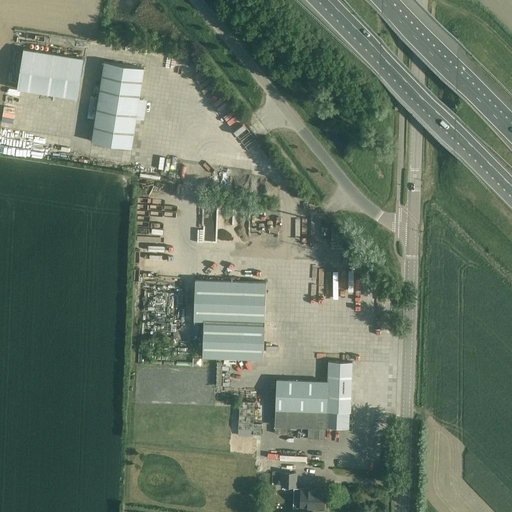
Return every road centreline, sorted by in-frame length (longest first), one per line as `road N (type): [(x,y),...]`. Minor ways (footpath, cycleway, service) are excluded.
road 1 (unclassified): [(413,223),(377,216),(194,0)]
road 2 (tertiary): [(403,511),(413,223)]
road 3 (motorway): [(327,0),(511,186)]
road 4 (tertiary): [(413,223),(421,0)]
road 5 (motorway): [(511,133),(382,2)]
road 6 (unknown): [(282,105),(211,138),(147,123)]
